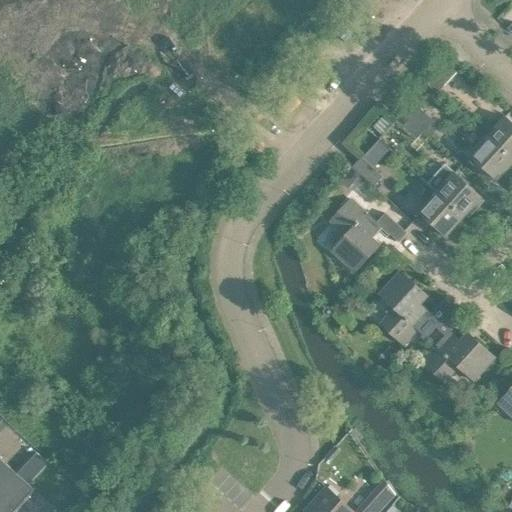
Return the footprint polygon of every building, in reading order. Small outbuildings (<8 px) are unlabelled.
[(214,39),(239,63),(265,35),(241,11),(214,39)] [(446,63),(427,84),(436,93),(456,72),(446,63)] [(412,101),(403,110),(425,130),(433,120),(412,101)] [(425,130),(403,110),(395,119),(416,139),(425,130)] [(511,122),(505,116),(487,135),(511,158),(511,122)] [(511,158),(487,135),(469,155),(497,180),(511,163),(511,158)] [(382,176),(360,157),(352,166),(373,185),(382,176)] [(427,183),(436,191),(463,216),(464,215),(468,218),(480,205),(476,202),(481,197),(445,164),(427,183)] [(349,169),(339,180),(339,181),(347,188),(360,175),(351,167),(349,169)] [(436,191),(418,211),(446,236),(463,216),(436,191)] [(376,222),(351,199),(330,221),(345,235),(331,251),(355,272),(379,245),(371,237),(381,226),(398,242),(407,232),(385,213),(376,222)] [(400,271),(379,294),(394,308),(380,323),(403,344),(426,319),(435,327),(455,305),(446,296),(430,314),(420,304),(427,295),(400,271)] [(455,305),(435,327),(445,335),(421,361),(444,381),(458,366),(473,380),(495,357),(468,332),(460,341),(449,331),(465,314),(455,305)] [(511,386),(498,402),(511,415),(511,386)] [(19,466),(34,479),(50,461),(36,448),(19,466)] [(33,490),(34,489),(0,458),(0,511),(12,511),(33,490)] [(370,496),(356,511),(353,511),(327,488),(305,511),(377,511),(382,507),(370,496)]
